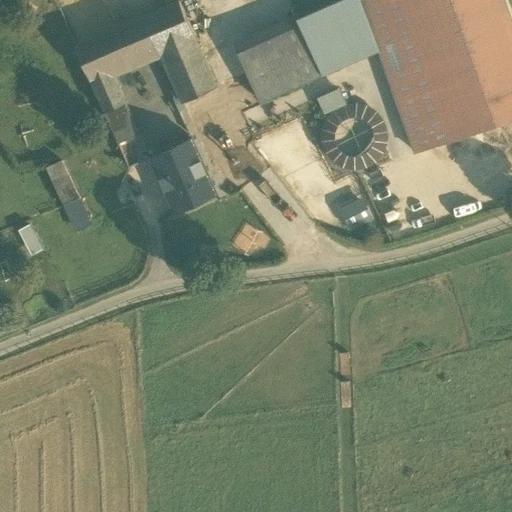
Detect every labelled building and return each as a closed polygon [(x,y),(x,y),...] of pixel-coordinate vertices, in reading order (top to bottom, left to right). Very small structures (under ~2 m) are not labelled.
[(111,70),(160,49),(194,34),(179,0),(178,0),(75,45),(90,79),(111,70)] [(334,0),(298,16),(322,72),(379,48),(362,0),(334,0)] [(511,36),(499,0),(362,0),(379,48),(415,151),(451,139),(497,123),(511,117),(511,36)] [(323,74),(322,72),(298,16),(297,14),(235,40),(240,51),(261,101),(323,74)] [(160,49),(176,88),(182,102),(183,102),(217,87),(194,34),(160,49)] [(125,102),(111,70),(90,79),(104,112),(125,102)] [(339,87),(317,96),(324,113),(346,103),(339,87)] [(186,108),(183,102),(182,102),(176,88),(170,91),(179,112),(186,108)] [(104,112),(111,127),(132,118),(125,102),(104,112)] [(375,140),(385,140),(384,126),(376,114),(363,107),(349,106),(335,112),(327,124),(324,137),(333,138),(335,126),(343,117),(354,114),(366,118),(375,128),(375,140)] [(111,127),(118,143),(139,134),(132,118),(111,127)] [(497,123),(451,139),(460,165),(506,149),(497,123)] [(150,157),(139,134),(118,143),(129,168),(150,158),(150,157)] [(333,138),(324,137),(328,151),(339,162),(354,166),(370,162),(379,153),(385,140),(375,140),(373,147),(365,154),(353,158),(344,154),(336,147),(333,138)] [(150,158),(174,212),(216,193),(192,138),(150,157),(150,158)] [(67,213),(74,229),(90,222),(82,204),(66,170),(50,177),(67,213)] [(335,216),(329,230),(353,239),(358,225),(335,216)]
